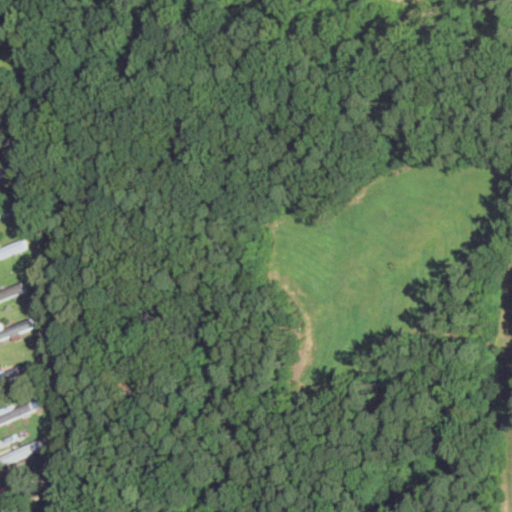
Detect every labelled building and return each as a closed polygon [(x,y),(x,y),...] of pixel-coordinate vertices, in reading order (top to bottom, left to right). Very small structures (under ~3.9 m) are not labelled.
[(39,49),(30,49),(28,82),(37,83),(39,49)] [(0,257),(29,246),(26,238),(0,247),(0,257)] [(0,300),(28,289),(25,281),(0,290),(0,300)] [(0,339),(37,326),(34,317),(0,329),(0,339)] [(15,403),(0,408),(2,414),(0,414),(0,421),(35,411),(33,402),(16,406),(15,403)]
